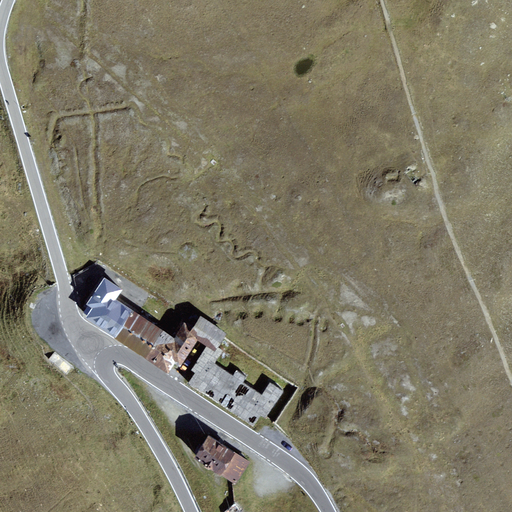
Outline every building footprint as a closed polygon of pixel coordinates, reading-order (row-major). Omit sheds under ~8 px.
[(412,168),(406,174),(415,184),(421,179),(412,168)] [(117,338),(134,311),(117,300),(124,289),(104,276),(86,305),(91,308),(85,317),(117,338)] [(134,311),(117,338),(169,371),(175,362),(180,365),(196,338),(189,333),(192,329),(183,323),(175,337),(134,311)] [(195,323),(192,329),(189,333),(196,338),(207,345),(216,351),(218,347),(224,338),(228,333),(201,315),(195,323)] [(207,345),(191,369),(196,372),(190,382),(254,424),(261,413),(266,417),(283,391),(271,382),(263,394),(245,382),(248,376),(236,368),(232,374),(215,363),(223,350),(218,347),(216,351),(207,345)] [(73,365),(54,351),(49,358),(68,372),(73,365)] [(250,461),(209,436),(195,459),(236,484),(244,471),(250,461)]
